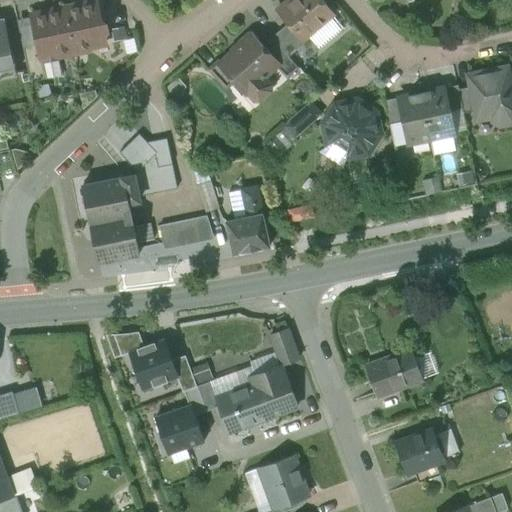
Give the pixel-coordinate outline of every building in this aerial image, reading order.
[(92,0),(82,3),(80,6),(67,9),(65,8),(64,8),(74,55),(90,51),(93,46),(105,44),(103,36),(106,32),(104,23),(100,20),(96,3),(92,0)] [(271,0),(257,0),(268,21),(279,15),(271,0)] [(332,14),(320,0),(292,0),(291,1),(290,0),(287,0),(277,8),(288,22),(302,39),(308,34),(332,14)] [(17,19),(13,1),(0,4),(0,16),(1,20),(8,53),(12,52),(17,74),(28,71),(23,46),(17,19)] [(61,10),(48,13),(45,10),(34,13),(32,16),(37,43),(41,58),(42,57),(52,55),(57,58),(74,55),(64,8),(62,9),(61,10)] [(37,43),(32,16),(17,19),(23,46),(37,43)] [(115,38),(128,35),(124,16),(111,19),(115,38)] [(0,71),(7,76),(17,74),(12,52),(8,53),(1,20),(0,20),(0,71)] [(288,22),(271,37),(289,56),(299,47),(308,58),(319,48),(308,34),(302,39),(288,22)] [(128,35),(115,38),(117,49),(137,45),(135,34),(128,35)] [(261,46),(251,35),(246,35),(240,41),(239,46),(220,63),(235,80),(253,100),(259,101),(271,90),(271,85),(264,77),(265,76),(264,75),(276,64),(277,63),(261,46)] [(289,56),(271,37),(261,46),(277,63),(276,64),(287,76),(298,66),(289,56)] [(37,43),(23,46),(28,71),(30,82),(46,78),(42,57),(41,58),(37,43)] [(235,80),(220,63),(218,60),(208,68),(226,88),(235,80)] [(511,94),(506,67),(467,75),(470,87),(475,110),(477,120),(491,117),(492,121),(499,125),(511,123),(511,122),(511,94)] [(457,85),(443,88),(448,111),(462,108),(458,89),(457,85)] [(470,87),(458,89),(462,108),(463,113),(475,110),(470,87)] [(443,88),(421,92),(430,138),(453,133),(448,111),(443,88)] [(421,92),(398,97),(403,121),(408,143),(430,138),(421,92)] [(398,97),(385,100),(389,123),(403,121),(398,97)] [(375,112),(356,100),(335,104),(323,123),(327,145),(318,151),(343,168),(345,156),(367,152),(379,134),(375,112)] [(310,101),(283,125),(294,137),(321,113),(310,101)] [(134,175),(82,186),(98,263),(139,254),(137,243),(153,240),(150,223),(133,227),(128,203),(139,200),(134,175)] [(218,208),(210,181),(197,185),(205,212),(218,208)] [(262,213),(225,221),(232,255),(269,247),(262,213)] [(206,216),(159,226),(164,249),(214,239),(206,216)] [(287,329),(269,336),(280,365),(281,365),(298,359),(287,329)] [(165,337),(125,352),(141,394),(181,378),(165,337)] [(410,349),(365,365),(377,397),(422,380),(410,349)] [(207,362),(189,369),(196,386),(214,380),(207,362)] [(280,365),(254,375),(257,383),(258,383),(271,417),(297,407),(281,365),(280,365)] [(196,386),(185,390),(190,405),(194,415),(218,407),(214,395),(246,383),(244,378),(252,375),(249,367),(214,380),(196,386)] [(252,375),(244,378),(246,383),(214,395),(218,407),(228,432),(271,417),(258,383),(257,383),(254,375),(252,375)] [(12,392),(0,395),(0,418),(18,413),(12,392)] [(190,405),(155,418),(168,456),(203,442),(194,415),(190,405)] [(431,429),(395,442),(397,446),(395,446),(404,470),(405,469),(407,473),(413,470),(434,463),(443,460),(431,429)] [(292,455),(259,468),(274,509),(308,496),(292,455)] [(434,463),(413,470),(418,483),(439,475),(434,463)] [(30,468),(7,477),(14,496),(37,487),(30,468)] [(7,477),(0,479),(0,501),(14,496),(7,477)] [(493,511),(488,497),(467,505),(467,506),(466,507),(467,511),(493,511)]
